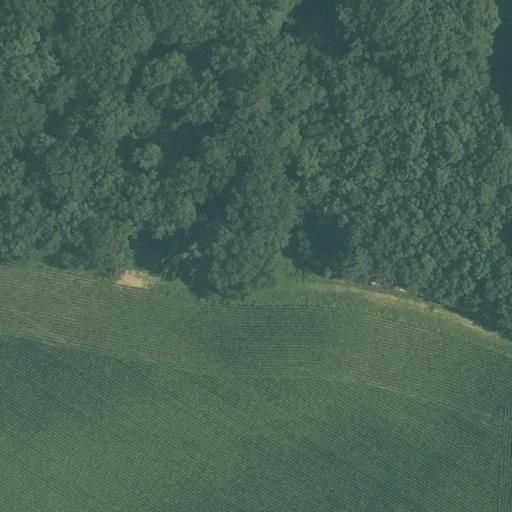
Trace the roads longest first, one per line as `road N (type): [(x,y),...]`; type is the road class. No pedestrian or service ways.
road 1 (track): [(0,198),(264,250)]
road 2 (track): [(264,250),(383,277),(511,321)]
road 3 (track): [(289,45),(511,99)]
